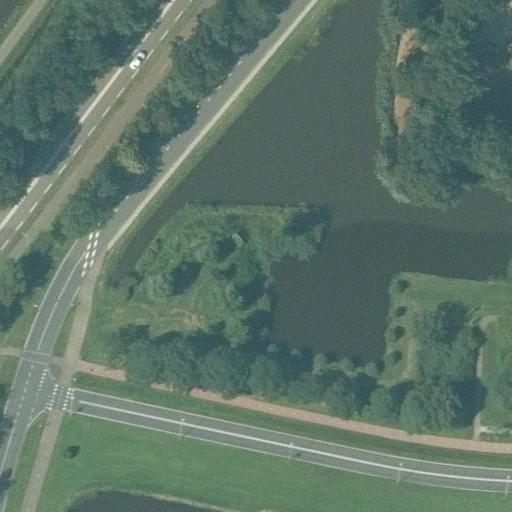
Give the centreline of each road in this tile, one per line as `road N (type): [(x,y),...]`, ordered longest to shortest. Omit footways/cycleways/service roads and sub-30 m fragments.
road 1 (tertiary): [(511,482),(366,464),(24,390)]
road 2 (tertiary): [(24,390),(65,282),(91,240),(291,0)]
road 3 (secondary): [(0,226),(172,0)]
